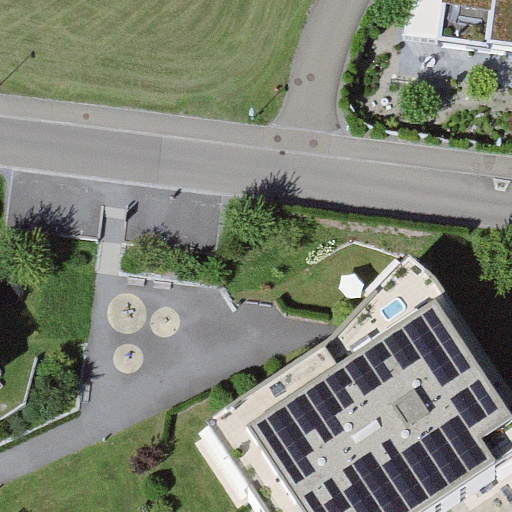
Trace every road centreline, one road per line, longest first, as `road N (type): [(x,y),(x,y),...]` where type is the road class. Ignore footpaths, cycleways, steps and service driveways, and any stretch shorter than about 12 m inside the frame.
road 1 (residential): [(0,138),(302,177)]
road 2 (residential): [(302,177),(511,205)]
road 3 (residential): [(349,0),(302,177)]
